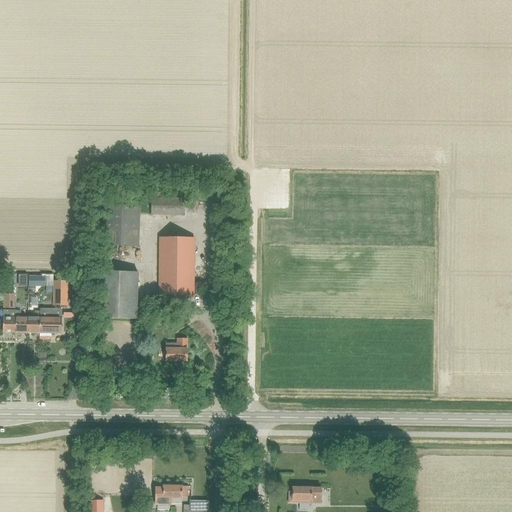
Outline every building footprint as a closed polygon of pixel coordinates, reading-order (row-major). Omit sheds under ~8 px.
[(184,198),(182,198),(151,197),(151,215),(183,216),(184,198)] [(138,247),(139,206),(103,205),(102,246),(138,247)] [(193,295),(194,239),(159,238),(159,295),(193,295)] [(100,272),(99,319),(137,320),(138,272),(100,272)] [(28,276),(28,286),(41,286),(41,276),(28,276)] [(54,281),(53,305),(67,305),(67,281),(54,281)] [(13,308),(13,294),(14,283),(3,283),(3,308),(13,308)] [(61,309),(52,309),(40,309),(40,311),(39,333),(60,333),(61,309)] [(15,333),(15,311),(15,310),(3,310),(2,333),(15,333)] [(27,333),(27,318),(21,318),(20,311),(15,311),(15,333),(27,333)] [(39,333),(40,311),(35,311),(33,318),(27,318),(27,333),(39,333)] [(165,361),(187,361),(187,339),(177,339),(177,344),(165,344),(165,361)] [(64,369),(63,355),(50,356),(50,369),(64,369)] [(182,486),(162,486),(162,488),(155,488),(155,505),(171,505),(171,498),(182,498),(182,496),(187,496),(187,486),(182,486)] [(321,488),(311,488),(292,488),(292,492),(289,492),(288,503),(321,504),(321,488)] [(208,511),(208,500),(190,500),(190,511),(208,511)] [(89,502),(89,511),(101,511),(102,502),(89,502)]
